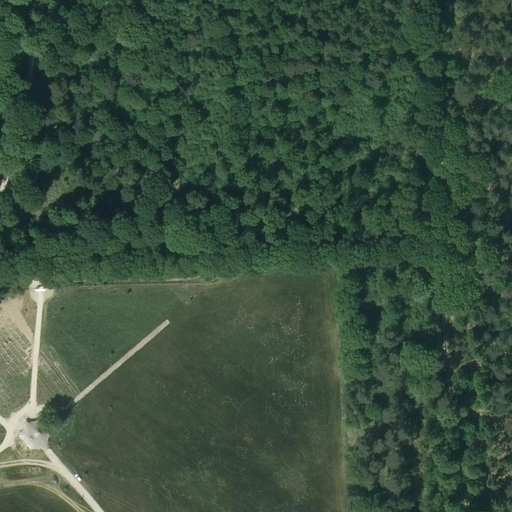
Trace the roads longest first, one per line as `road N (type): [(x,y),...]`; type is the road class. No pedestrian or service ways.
road 1 (track): [(0,282),(187,278),(253,244),(395,239),(442,257)]
road 2 (track): [(463,511),(442,257)]
road 3 (track): [(42,0),(0,196)]
